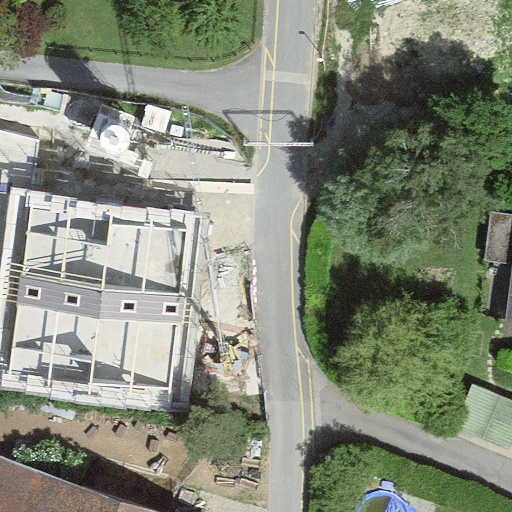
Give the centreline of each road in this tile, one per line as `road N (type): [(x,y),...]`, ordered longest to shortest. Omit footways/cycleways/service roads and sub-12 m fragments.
road 1 (residential): [(274,402),(284,103)]
road 2 (residential): [(0,71),(284,103)]
road 3 (residential): [(274,402),(511,499)]
